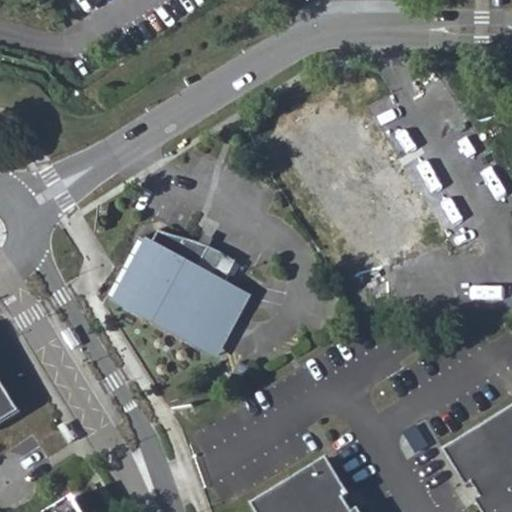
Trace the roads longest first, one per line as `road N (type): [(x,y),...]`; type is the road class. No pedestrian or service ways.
road 1 (tertiary): [(16,213),(293,43),(350,29)]
road 2 (residential): [(174,511),(117,381),(64,294),(20,250)]
road 3 (tertiary): [(350,29),(511,30)]
